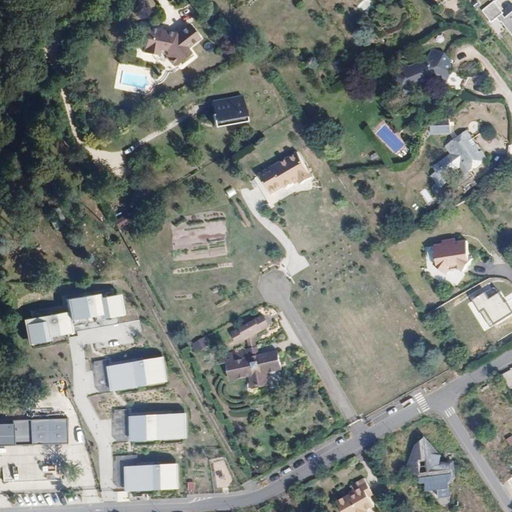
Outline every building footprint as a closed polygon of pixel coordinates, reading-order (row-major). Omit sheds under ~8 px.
[(493,1),(482,10),(491,22),(497,17),(511,35),(511,11),(506,17),(493,1)] [(199,39),(188,23),(175,33),(172,33),(171,35),(161,33),(162,31),(147,28),(142,52),(157,55),(158,52),(162,54),(173,67),(190,53),(186,49),(199,39)] [(464,89),(468,77),(453,70),(446,54),(434,50),(428,61),(411,68),(399,63),(394,75),(401,92),(413,96),(418,85),(425,82),(435,79),(464,89)] [(213,113),(212,114),(214,127),(223,126),(223,122),(246,118),(242,97),(211,102),(213,113)] [(486,129),(480,121),(449,143),(455,151),(451,154),(432,167),(436,172),(431,175),(440,188),(453,178),(450,174),(460,167),(464,164),(470,172),(478,166),(488,159),(473,139),(486,129)] [(451,154),(455,151),(449,143),(445,146),(451,154)] [(298,153),(260,175),(271,194),(277,191),(284,186),(285,188),(298,180),(301,184),(313,177),(298,153)] [(466,175),(470,172),(464,164),(460,167),(466,175)] [(232,187),(225,192),(229,198),(236,194),(232,187)] [(49,218),(55,229),(66,223),(60,212),(49,218)] [(470,256),(467,241),(457,243),(451,243),(451,240),(443,242),(443,245),(435,246),(435,247),(437,258),(438,262),(435,265),(448,275),(450,272),(462,270),(464,272),(468,266),(473,259),(470,256)] [(430,259),(437,258),(435,247),(428,248),(430,259)] [(68,313),(21,320),(24,345),(50,341),(50,336),(71,333),(69,322),(123,314),(120,291),(66,299),(68,313)] [(237,344),(270,327),(264,314),(230,331),(237,344)] [(196,352),(209,346),(204,337),(192,344),(196,352)] [(257,348),(219,356),(221,365),(228,363),(232,377),(250,373),(251,376),(253,389),(270,385),(267,373),(270,372),(273,373),(276,373),(279,370),(282,369),(278,352),(259,356),(257,348)] [(165,357),(106,366),(110,392),(168,383),(165,357)] [(511,371),(511,370),(503,374),(510,389),(511,387),(511,371)] [(115,410),(115,441),(126,441),(125,409),(115,410)] [(186,412),(130,416),(132,441),(188,438),(186,412)] [(0,445),(68,444),(68,419),(11,420),(11,424),(0,423),(0,445)] [(445,461),(426,437),(414,446),(407,467),(414,476),(418,476),(419,485),(424,485),(424,491),(450,490),(450,482),(453,474),(455,461),(445,461)] [(178,462),(126,465),(127,492),(179,489),(178,462)] [(337,502),(342,511),(365,511),(366,511),(374,507),(366,493),(371,490),(364,479),(351,486),(354,492),(346,497),(337,502)]
